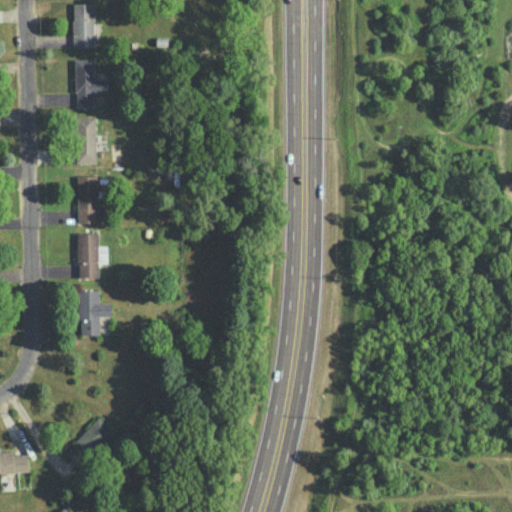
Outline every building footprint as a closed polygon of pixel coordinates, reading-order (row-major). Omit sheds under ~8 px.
[(73,47),(94,46),(93,2),(72,3),(73,47)] [(94,58),(74,59),(76,107),(94,106),(93,91),(107,91),(107,77),(95,77),(94,58)] [(75,116),(76,162),(96,161),(95,115),(75,116)] [(78,222),(99,222),(98,175),(77,175),(78,222)] [(99,276),(98,262),(107,262),(107,245),(98,245),(98,232),(77,232),(77,276),(99,276)] [(99,289),(77,289),(78,319),(80,319),(81,334),(99,334),(99,315),(111,315),(111,302),(99,302),(99,289)] [(65,453),(81,468),(115,431),(99,417),(65,453)] [(0,471),(28,471),(28,451),(0,452),(0,471)]
